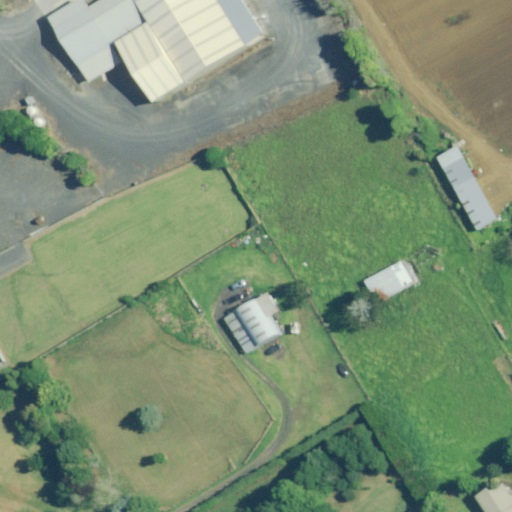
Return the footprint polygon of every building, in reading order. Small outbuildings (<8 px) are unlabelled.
[(63,0),(45,11),(84,77),(127,52),(152,95),(272,25),(257,0),(63,0)] [(153,103),(132,71),(116,82),(137,113),(153,103)] [(501,219),(462,147),(442,158),(481,230),(501,219)] [(417,283),(405,261),(367,281),(379,303),(417,283)] [(281,333),(271,317),(281,311),(270,292),(246,307),(227,318),(248,353),(281,333)] [(490,511),(511,511),(511,489),(508,482),(482,499),(490,511)]
